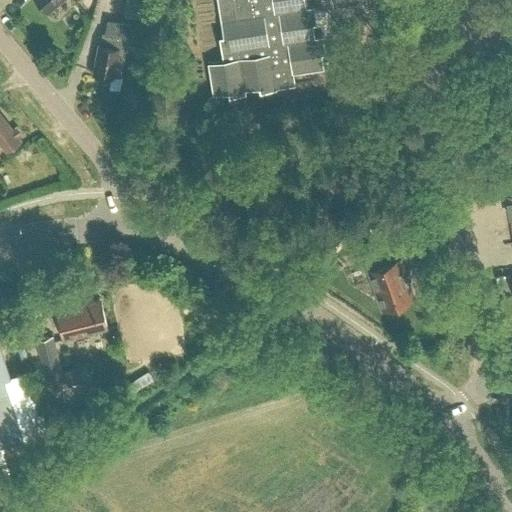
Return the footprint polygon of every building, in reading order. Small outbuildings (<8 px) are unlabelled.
[(39,0),(47,9),(58,0),(39,0)] [(122,15),(126,19),(135,21),(138,0),(122,0),(122,3),(124,3),(122,15)] [(320,50),(324,49),(322,33),(314,34),(312,20),(316,19),(313,3),(305,4),(304,0),(217,0),(223,33),(219,34),(223,58),(208,60),(213,92),(228,90),(229,94),(245,91),(244,87),(259,85),(259,89),(276,86),(274,76),(293,73),(292,70),(323,65),(320,50)] [(390,0),(377,0),(380,11),(380,12),(392,10),(390,0)] [(99,43),(93,71),(96,72),(95,76),(97,78),(106,80),(108,78),(109,74),(112,75),(112,73),(119,75),(130,23),(107,19),(105,32),(103,31),(100,43),(99,43)] [(331,85),(335,106),(388,98),(385,77),(331,85)] [(0,141),(6,150),(21,138),(0,112),(0,141)] [(511,158),(493,162),(498,188),(511,185),(511,158)] [(371,233),(368,224),(366,219),(347,226),(352,240),(371,233)] [(365,257),(383,305),(412,295),(399,257),(410,253),(399,222),(376,230),(383,250),(365,257)] [(107,326),(100,296),(56,307),(57,310),(49,312),(52,322),(59,320),(63,337),(107,326)] [(19,329),(31,326),(28,313),(16,315),(19,329)] [(36,338),(49,388),(79,381),(75,365),(60,369),(51,335),(36,338)] [(0,441),(0,442),(0,475),(9,473),(51,443),(27,369),(9,375),(0,346),(0,441)] [(182,418),(202,404),(188,385),(168,400),(182,418)]
